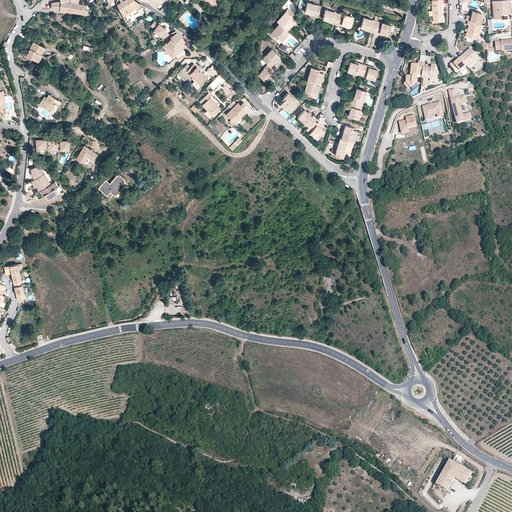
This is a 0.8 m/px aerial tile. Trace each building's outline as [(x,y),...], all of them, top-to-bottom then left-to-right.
[(51,8),(64,10),(67,1),(63,0),(56,0),(51,1),(51,8)] [(85,4),(78,3),(78,0),(67,0),(67,1),(64,10),(86,13),(87,7),(85,4)] [(138,4),(140,3),(136,0),(119,0),(120,1),(116,3),(122,14),(138,4)] [(431,0),(432,6),(431,6),(433,22),(444,21),(442,4),(443,4),(443,0),(431,0)] [(511,12),(509,0),(493,0),(492,0),(494,18),(501,17),(501,13),(511,12)] [(318,17),(321,5),(307,2),(304,12),(308,13),(313,14),(313,16),(318,17)] [(125,19),(138,11),(137,9),(141,6),(138,4),(122,14),(125,19)] [(294,14),(288,8),(285,12),(291,18),(294,14)] [(336,24),(339,13),(325,9),(322,19),(327,20),(332,21),(331,23),(336,24)] [(467,15),(466,19),(468,20),(479,23),(480,17),(482,13),(472,10),(471,16),(467,15)] [(287,30),(295,21),(291,18),(285,12),(280,17),(278,19),(277,21),(279,23),(287,30)] [(350,27),(353,16),(339,13),(336,24),(341,26),(341,24),(346,25),(350,27)] [(374,33),(377,21),(374,20),(363,17),(360,27),(365,28),(369,30),(369,31),(374,33)] [(479,23),(468,20),(467,24),(468,24),(467,28),(466,31),(465,35),(477,38),(481,24),(479,23)] [(165,29),(154,21),(151,26),(155,29),(153,31),(163,38),(169,34),(166,31),(164,33),(163,32),(165,29)] [(388,35),(391,25),(377,21),(374,33),(379,34),(379,32),(384,34),(388,35)] [(287,30),(279,23),(270,34),(274,38),(276,36),(278,38),(283,43),(291,34),(287,30)] [(170,37),(171,39),(167,42),(166,42),(162,46),(165,49),(171,58),(184,46),(181,43),(184,41),(175,30),(171,33),(172,35),(170,37)] [(511,49),(511,39),(501,41),(501,42),(495,42),(496,52),(502,51),(502,52),(508,52),(508,50),(511,49)] [(42,54),(41,54),(38,52),(42,46),(33,41),(29,48),(31,49),(30,51),(28,50),(25,55),(38,62),(42,54)] [(296,47),(292,54),(299,59),(304,51),(296,47)] [(276,59),(279,55),(271,48),(262,59),(267,64),(271,67),(274,63),(273,62),(276,59)] [(463,55),(459,58),(467,66),(469,69),(480,59),(471,48),(467,52),(468,53),(464,56),(463,55)] [(467,66),(459,58),(458,57),(455,60),(457,61),(454,64),(453,62),(450,65),(454,70),(456,67),(461,72),(467,66)] [(361,76),(364,64),(360,63),(359,64),(354,63),(350,61),(347,71),(361,76)] [(423,76),(424,68),(424,66),(424,63),(418,62),(418,65),(412,64),(411,76),(410,76),(407,76),(406,82),(411,88),(412,88),(414,86),(416,84),(418,75),(423,76)] [(207,77),(194,63),(190,66),(186,70),(183,67),(177,73),(185,81),(191,75),(195,80),(199,84),(203,80),(207,77)] [(271,67),(267,64),(258,75),(265,81),(268,78),(272,74),(273,75),(276,72),(271,67)] [(375,78),(378,70),(373,68),(369,67),(369,65),(364,64),(361,76),(373,79),(375,80),(375,78)] [(216,74),(219,70),(212,65),(210,68),(216,74)] [(429,68),(424,68),(423,76),(422,79),(424,79),(430,80),(437,81),(438,72),(436,72),(437,67),(432,66),(432,69),(429,68)] [(320,84),(323,73),(318,71),(316,70),(316,68),(311,67),(307,81),(320,84)] [(199,84),(195,80),(192,83),(197,88),(204,81),(203,80),(199,84)] [(316,97),(320,84),(307,81),(304,92),(309,93),(311,94),(310,96),(316,97)] [(363,105),(367,91),(357,88),(356,92),(354,97),(353,96),(351,101),(363,105)] [(463,115),(460,103),(466,102),(465,96),(462,97),(457,98),(456,94),(456,92),(455,89),(449,91),(458,123),(471,119),(469,113),(463,115)] [(289,112),(298,102),(288,92),(284,97),(285,99),(283,101),(280,104),(289,112)] [(220,108),(210,96),(211,95),(209,93),(200,101),(207,109),(205,112),(210,117),(220,108)] [(56,103),(58,99),(49,94),(47,97),(45,100),(43,98),(39,104),(52,113),(58,104),(56,103)] [(358,119),(363,105),(351,101),(350,106),(351,107),(350,111),(348,116),(358,119)] [(235,123),(246,111),(248,113),(251,110),(243,102),(240,105),(238,103),(226,114),(231,119),(234,123),(235,123)] [(427,105),(423,106),(425,116),(431,115),(437,114),(438,116),(443,115),(440,102),(432,104),(431,104),(431,105),(429,106),(429,105),(427,105)] [(199,109),(194,104),(191,108),(195,112),(199,109)] [(316,118),(312,115),(312,116),(305,109),(298,117),(309,127),(314,121),(316,118)] [(406,120),(399,122),(400,129),(401,133),(409,131),(408,128),(417,126),(414,115),(405,117),(406,120)] [(315,141),(324,131),(320,128),(322,126),(318,123),(317,124),(314,121),(309,127),(307,129),(310,133),(308,135),(315,141)] [(354,141),(357,130),(352,129),(350,128),(350,126),(345,125),(341,138),(352,141),(354,141)] [(349,152),(352,141),(341,138),(340,137),(336,149),(344,151),(349,152)] [(47,149),(47,139),(44,139),(44,138),(36,139),(36,152),(45,152),(45,149),(47,149)] [(57,145),(57,142),(56,139),(47,139),(47,149),(57,148),(57,145)] [(68,149),(68,139),(59,139),(60,142),(59,142),(59,145),(60,145),(60,149),(68,149)] [(232,150),(237,144),(234,142),(229,147),(232,150)] [(88,165),(96,153),(83,145),(75,158),(88,165)] [(342,157),(344,151),(336,149),(335,155),(342,157)] [(50,183),(44,173),(43,173),(41,170),(36,166),(31,169),(32,173),(31,173),(34,179),(33,180),(36,186),(39,190),(50,183)] [(110,183),(115,177),(111,173),(106,179),(110,183)] [(117,197),(129,184),(118,175),(116,178),(115,177),(110,183),(106,179),(98,188),(107,195),(110,191),(117,197)] [(67,191),(59,185),(58,186),(55,180),(50,183),(39,190),(35,193),(38,198),(40,198),(43,196),(44,198),(48,200),(51,197),(53,200),(67,191)] [(17,263),(9,265),(3,267),(5,273),(9,272),(9,271),(10,271),(11,272),(19,270),(17,263)] [(21,280),(19,270),(11,272),(12,277),(13,281),(15,280),(15,282),(13,282),(14,287),(21,285),(20,282),(22,281),(21,280)] [(26,298),(22,285),(21,285),(14,287),(16,294),(19,293),(19,294),(17,295),(18,299),(26,298)] [(454,478),(461,467),(449,460),(436,484),(447,491),(454,478)] [(459,481),(466,470),(461,467),(454,478),(459,481)] [(465,485),(472,473),(466,470),(459,481),(465,485)]
